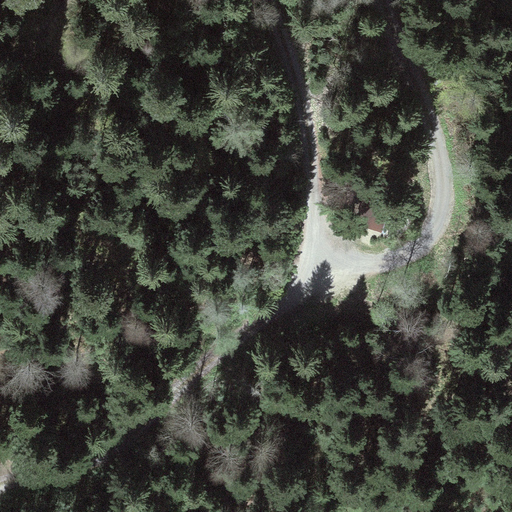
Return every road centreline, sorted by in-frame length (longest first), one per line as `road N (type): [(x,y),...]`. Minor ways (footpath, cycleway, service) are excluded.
road 1 (track): [(270,0),(302,90),(312,218),(327,253),(368,264),(422,244),(446,203),(433,125),(384,0)]
road 2 (track): [(327,253),(93,463),(0,487)]
